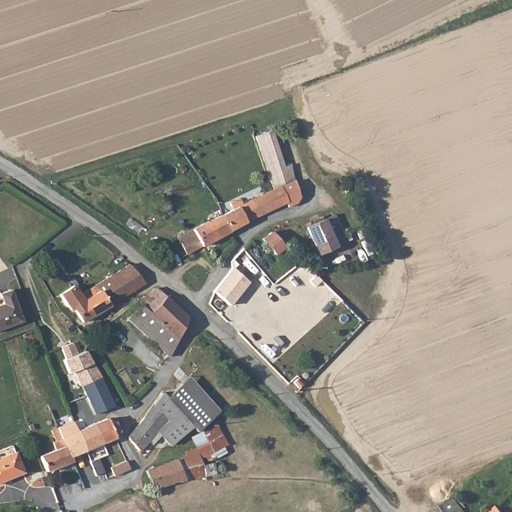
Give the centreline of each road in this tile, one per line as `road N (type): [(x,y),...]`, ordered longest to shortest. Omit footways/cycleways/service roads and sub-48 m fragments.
road 1 (unclassified): [(196,313),(171,368),(123,433),(136,463),(132,480),(0,499)]
road 2 (unclassified): [(196,313),(387,511)]
road 3 (unclassified): [(0,165),(121,244),(196,313)]
road 4 (unknown): [(196,313),(253,229),(302,205)]
